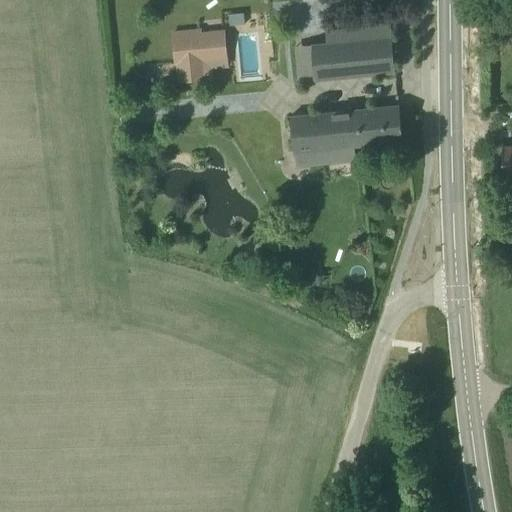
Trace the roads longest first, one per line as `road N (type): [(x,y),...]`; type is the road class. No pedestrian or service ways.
road 1 (secondary): [(457,294),(449,0)]
road 2 (unclassified): [(335,511),(393,317),(426,297),(457,294)]
